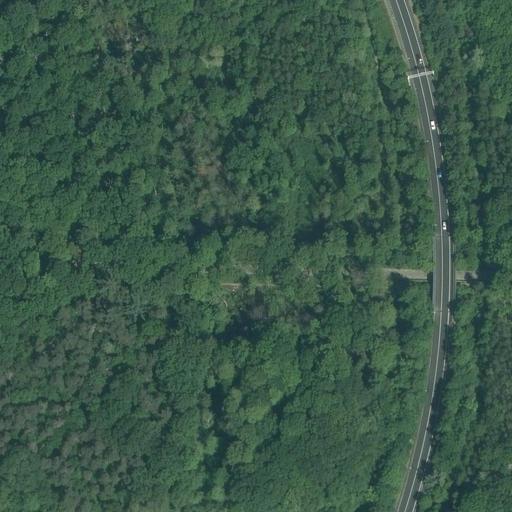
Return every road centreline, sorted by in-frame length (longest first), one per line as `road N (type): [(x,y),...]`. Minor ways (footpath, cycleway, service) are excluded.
road 1 (motorway): [(400,0),(438,152),(445,279),(429,432),(409,511)]
road 2 (unclassified): [(0,262),(479,275)]
road 3 (unknown): [(511,263),(84,253)]
